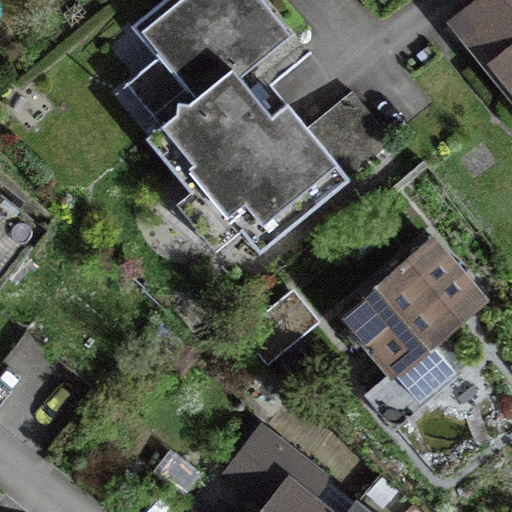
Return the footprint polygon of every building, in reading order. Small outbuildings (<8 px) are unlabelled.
[(237,79),(288,38),(256,0),(164,0),(128,29),(158,66),(147,75),(174,108),(173,116),(143,141),(188,196),(200,186),(257,255),(347,182),(284,106),(269,118),(237,79)] [(511,0),(480,0),(453,23),(511,93),(511,0)] [(0,283),(40,232),(0,200),(0,283)] [(392,374),(365,397),(393,429),(456,374),(430,344),(457,321),(437,299),(457,281),(428,249),(403,271),(400,267),(343,317),(392,374)] [(157,315),(87,258),(30,328),(100,385),(157,315)] [(266,508),(262,511),(320,511),(308,502),(323,483),(260,433),(226,476),(266,508)]
